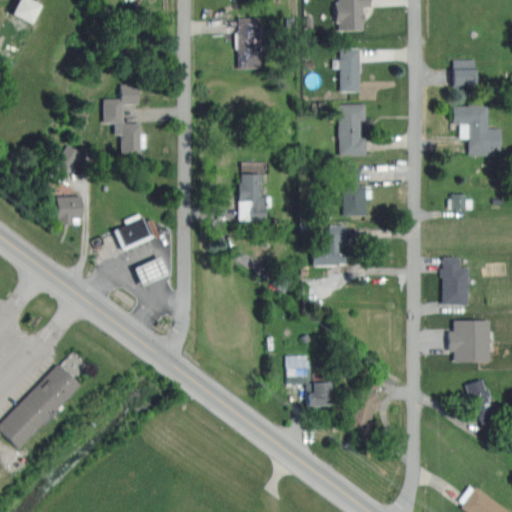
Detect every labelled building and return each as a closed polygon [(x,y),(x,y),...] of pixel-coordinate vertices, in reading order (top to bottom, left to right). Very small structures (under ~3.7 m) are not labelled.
[(33,2),(28,0),(9,0),(4,12),(24,22),(33,2)] [(369,0),(369,6),(362,6),(363,28),(338,28),(338,20),(335,20),(335,1),(337,1),(337,0),(369,0)] [(237,66),(236,47),(233,47),(233,31),(236,31),(236,27),(237,27),(237,17),(258,16),(259,66),(237,66)] [(357,90),(339,89),(339,46),(358,46),(357,90)] [(471,58),(448,57),(448,84),(471,84),(471,58)] [(139,156),(119,156),(120,133),(113,133),(113,121),(102,121),(103,98),(118,98),(119,82),(137,82),(137,102),(121,102),(121,119),(123,119),(123,122),(139,122),(139,131),(144,131),(144,145),(139,145),(139,156)] [(337,153),(337,103),(364,102),(364,118),(359,118),(359,135),(365,135),(365,153),(337,153)] [(466,135),(458,136),(457,121),(450,121),(450,104),(486,103),(486,127),(499,127),(499,147),(494,148),(494,153),(466,153),(466,135)] [(66,170),(76,150),(62,143),(52,163),(66,170)] [(364,187),(369,187),(369,196),(364,196),(364,213),(342,213),(341,184),(348,184),(348,179),(342,180),(342,165),(357,164),(357,174),(358,174),(358,184),(364,184),(364,187)] [(263,218),(237,218),(237,181),(239,181),(239,171),(259,171),(259,194),(270,194),(270,205),(263,205),(263,218)] [(446,207),(446,197),(450,197),(450,192),(464,191),(464,197),(471,197),(471,206),(446,207)] [(56,223),(56,217),(53,217),(52,196),(79,195),(79,216),(76,216),(76,222),(56,223)] [(107,228),(137,215),(148,235),(116,248),(107,228)] [(311,264),(311,248),(326,248),(326,239),(327,239),(327,224),(343,224),(343,240),(336,240),(337,253),(344,253),(344,262),(337,262),(337,264),(311,264)] [(128,266),(135,283),(162,272),(155,254),(128,266)] [(466,303),(440,302),(441,274),(439,274),(439,266),(441,266),(442,255),(459,256),(459,265),(467,265),(466,303)] [(488,359),(452,359),(452,348),(448,348),(448,329),(453,329),(453,318),(488,318),(488,359)] [(301,353),(301,357),(309,357),(309,371),(319,371),(319,372),(325,372),(327,379),(328,403),(318,404),(318,407),(310,407),(309,404),(305,404),(304,380),(286,381),(286,353),(301,353)] [(0,412),(52,360),(75,382),(13,445),(0,432),(0,412)] [(481,426),(473,404),(471,405),(463,383),(480,377),(484,387),(486,386),(488,392),(485,393),(494,421),(481,426)] [(355,387),(376,391),(364,438),(344,428),(355,387)] [(470,484),(508,511),(464,511),(455,505),(470,484)]
